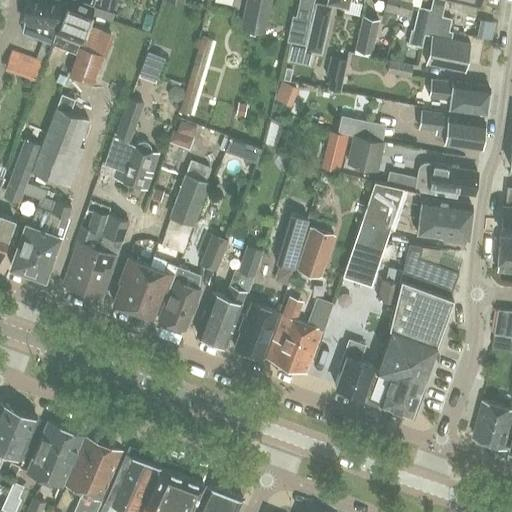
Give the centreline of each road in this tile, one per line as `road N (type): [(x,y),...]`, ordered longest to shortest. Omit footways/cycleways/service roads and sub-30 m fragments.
road 1 (residential): [(445,447),(36,297)]
road 2 (residential): [(0,376),(272,476)]
road 3 (tertiary): [(288,438),(20,335)]
road 4 (residential): [(511,107),(490,180),(479,298)]
road 5 (residential): [(445,447),(477,347),(479,298)]
road 6 (tertiary): [(431,489),(288,438)]
